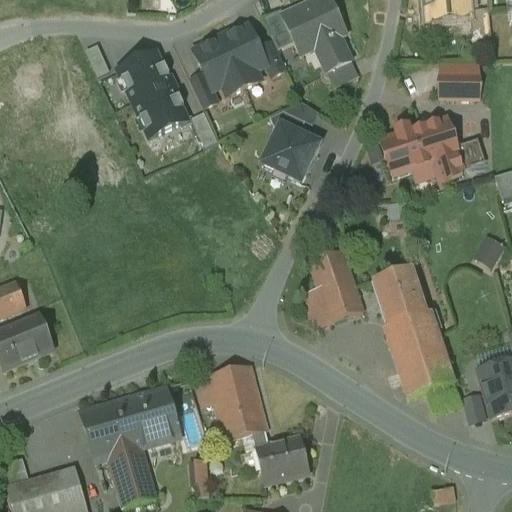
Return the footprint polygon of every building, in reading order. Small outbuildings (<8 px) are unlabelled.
[(328,0),(308,9),(310,13),(284,25),(283,25),(293,48),(299,60),(315,52),(327,78),(350,67),(339,42),(346,38),(328,0)] [(423,0),(426,27),(470,23),(471,23),(470,15),(468,0),(423,0)] [(485,0),(468,0),(470,15),(487,13),(485,0)] [(487,13),(470,15),(471,23),(470,23),(472,46),(491,44),(488,13),(487,13)] [(284,25),(280,16),(262,24),(273,48),(277,55),(293,48),(283,25),(284,25)] [(248,32),(229,41),(229,40),(227,39),(220,42),(243,93),(258,87),(253,76),(265,70),(258,55),(248,32)] [(220,42),(213,46),(212,48),(213,48),(193,57),(204,80),(211,95),(212,95),(224,89),(229,100),(243,93),(220,42)] [(273,48),(258,55),(265,70),(270,82),(286,75),(277,55),(273,48)] [(97,52),(85,57),(98,82),(109,77),(97,52)] [(155,58),(117,75),(149,144),(188,126),(181,112),(184,111),(165,70),(162,71),(155,58)] [(22,84),(38,122),(88,100),(72,62),(22,84)] [(477,80),(441,79),(440,103),(476,104),(477,80)] [(211,95),(204,80),(189,87),(202,114),(218,107),(212,95),(211,95)] [(304,127),(282,117),(269,123),(274,134),(278,136),(280,132),(298,140),(304,127)] [(203,118),(190,124),(204,153),(216,147),(203,118)] [(445,126),(381,147),(392,181),(433,167),(443,193),(442,193),(443,194),(462,178),(461,177),(456,160),(445,126)] [(298,140),(280,132),(278,136),(263,169),(300,186),(317,149),(298,140)] [(511,176),(494,181),(500,204),(511,201),(511,176)] [(489,238),(476,262),(495,273),(509,250),(489,238)] [(342,257),(308,268),(317,295),(328,329),(362,318),(342,257)] [(410,275),(373,287),(374,289),(375,288),(383,313),(381,313),(388,332),(425,320),(410,275)] [(15,289),(0,295),(0,322),(25,313),(15,289)] [(317,295),(301,300),(313,334),(328,329),(317,295)] [(388,332),(385,333),(407,404),(426,398),(432,418),(458,409),(433,336),(440,334),(434,317),(388,332)] [(38,321),(0,336),(0,368),(2,374),(52,354),(38,321)] [(511,366),(479,375),(492,423),(511,417),(511,366)] [(250,371),(206,382),(211,400),(211,401),(213,409),(223,447),(254,440),(265,437),(268,436),(250,371)] [(206,382),(195,385),(203,412),(213,409),(211,401),(211,400),(206,382)] [(165,394),(131,403),(145,452),(179,443),(165,394)] [(472,429),(491,424),(483,396),(465,401),(472,429)] [(131,403),(81,417),(95,467),(107,464),(142,453),(145,452),(131,403)] [(265,437),(254,440),(257,455),(268,452),(265,437)] [(299,442),(281,446),(282,449),(268,452),(257,455),(255,456),(264,490),(308,480),(300,445),(299,445),(299,442)] [(142,453),(107,464),(120,511),(126,511),(156,504),(142,453)] [(196,465),(198,499),(212,499),(210,464),(196,465)] [(85,511),(75,474),(6,494),(10,511),(85,511)] [(452,493),(432,497),(434,510),(454,506),(452,493)]
